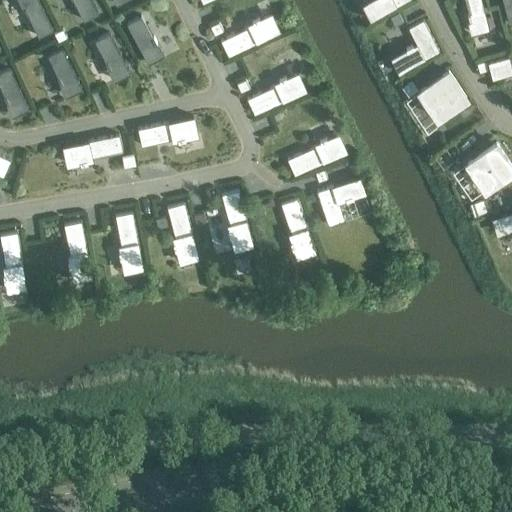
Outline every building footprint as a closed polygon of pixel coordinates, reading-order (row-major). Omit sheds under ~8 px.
[(39,36),(54,29),(39,0),(20,0),(27,14),(28,14),(39,36)] [(73,0),(84,19),(99,12),(92,0),(73,0)] [(408,0),(371,0),(365,3),(372,18),(408,0)] [(472,33),(490,28),(482,0),(465,0),(469,13),(467,14),(472,33)] [(511,0),(502,0),(509,23),(511,21),(511,0)] [(502,20),(496,3),(486,6),(493,24),(502,20)] [(148,61),(163,53),(154,36),(153,36),(141,14),(127,22),(148,61)] [(221,39),(229,56),(280,31),(271,14),(260,19),(259,17),(253,20),(253,22),(249,25),(249,26),(221,39)] [(440,51),(424,19),(408,27),(417,45),(414,46),(413,44),(406,48),(407,50),(393,57),(400,72),(440,51)] [(114,79),(130,70),(109,31),(95,39),(106,61),(105,61),(114,79)] [(66,95),(82,87),(62,47),(48,54),(58,76),(57,77),(66,95)] [(511,53),(487,61),(492,78),(511,72),(511,53)] [(13,114),(29,107),(10,66),(0,70),(0,84),(5,95),(4,96),(13,114)] [(467,97),(449,70),(420,90),(424,96),(422,98),(427,105),(429,103),(437,116),(467,97)] [(276,84),(247,98),(255,114),(306,90),(297,73),(286,78),(285,76),(279,79),(280,81),(275,83),(276,84)] [(138,127),(142,145),(173,138),(173,139),(178,138),(178,140),(186,139),(185,137),(197,134),(193,115),(138,127)] [(92,157),(123,151),(119,133),(64,145),(68,164),(80,161),(81,163),(88,162),(87,160),(92,159),(92,157)] [(295,174),(346,152),(339,134),(327,139),(326,137),(320,140),(321,142),(316,144),(316,145),(287,158),(295,174)] [(511,170),(511,164),(497,142),(467,162),(471,169),(470,170),(474,177),(476,176),(485,189),(511,170)] [(0,173),(3,175),(11,159),(0,153),(0,173)] [(359,175),(317,190),(328,224),(345,219),(339,200),(346,197),(347,199),(353,197),(353,195),(365,191),(359,175)] [(254,243),(239,188),(221,193),(230,224),(229,225),(230,229),(228,230),(230,237),(232,236),(235,248),(254,243)] [(295,248),(298,256),(316,250),(298,196),(281,202),(292,236),(291,236),(293,241),(291,241),(293,248),(295,248)] [(185,201),(167,206),(175,237),(174,238),(175,242),(173,243),(175,249),(177,249),(181,261),(199,256),(185,201)] [(511,209),(493,216),(498,232),(511,227),(511,209)] [(133,211),(115,214),(122,246),(120,246),(121,250),(119,251),(120,258),(123,258),(125,270),(144,266),(133,211)] [(93,275),(82,220),(64,223),(70,255),(69,255),(70,260),(68,260),(69,267),(71,267),(74,279),(93,275)] [(27,287),(18,231),(0,234),(5,266),(4,266),(5,270),(3,271),(4,278),(6,277),(8,290),(27,287)]
